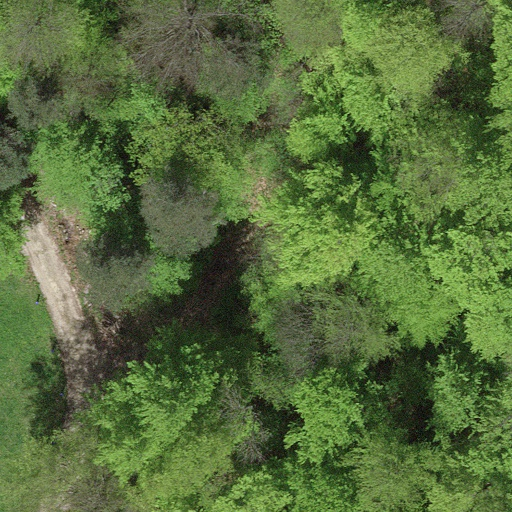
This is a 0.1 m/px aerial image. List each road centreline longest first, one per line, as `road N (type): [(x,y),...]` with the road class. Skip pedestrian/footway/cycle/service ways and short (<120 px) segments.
road 1 (track): [(78,335),(183,332),(246,264),(276,0)]
road 2 (track): [(78,335),(162,511)]
road 3 (track): [(58,511),(78,335)]
road 4 (track): [(78,335),(0,193)]
